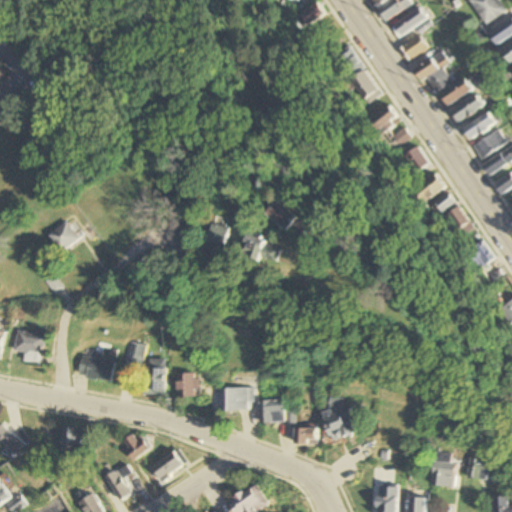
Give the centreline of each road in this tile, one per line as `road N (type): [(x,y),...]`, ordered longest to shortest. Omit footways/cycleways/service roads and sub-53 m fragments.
road 1 (residential): [(328,511),(305,479),(207,439),(0,388)]
road 2 (primary): [(511,245),(345,0)]
road 3 (residential): [(115,267),(75,311),(53,398)]
